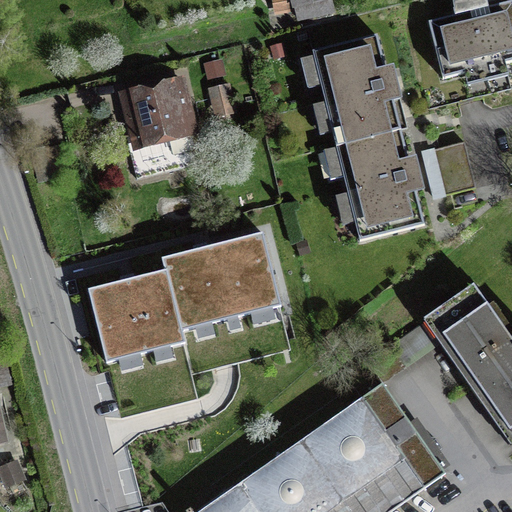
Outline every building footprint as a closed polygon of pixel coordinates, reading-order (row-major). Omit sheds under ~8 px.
[(323,0),(282,0),(291,31),(329,21),(323,0)] [(511,11),(510,5),(431,22),(442,74),(511,58),(511,11)] [(320,149),(401,129),(378,37),(297,57),(320,149)] [(205,72),(209,86),(221,83),(218,69),(205,72)] [(125,100),(137,152),(194,139),(182,87),(125,100)] [(205,97),(213,125),(233,120),(226,91),(205,97)] [(401,129),(320,149),(341,233),(356,230),(360,245),(426,228),(401,129)] [(60,147),(45,149),(50,177),(65,174),(60,147)] [(460,149),(429,156),(440,201),(470,193),(460,149)] [(200,399),(193,373),(225,365),(290,348),(260,234),(163,259),(167,273),(91,293),(123,419),(200,399)] [(511,337),(476,288),(425,325),(511,443),(511,337)] [(390,511),(444,476),(380,382),(188,511),(390,511)] [(0,397),(0,447),(10,445),(0,397)] [(19,465),(0,472),(0,481),(5,493),(27,484),(19,465)]
